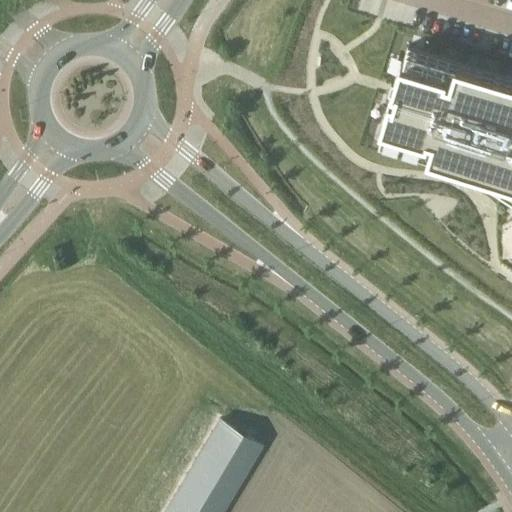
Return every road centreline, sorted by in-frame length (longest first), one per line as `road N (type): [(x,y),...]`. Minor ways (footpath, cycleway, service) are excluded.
road 1 (unclassified): [(511,430),(458,371),(141,112)]
road 2 (unclassified): [(117,144),(424,385),(490,453)]
road 3 (tertiary): [(107,49),(78,47),(46,70),(37,107),(48,131)]
